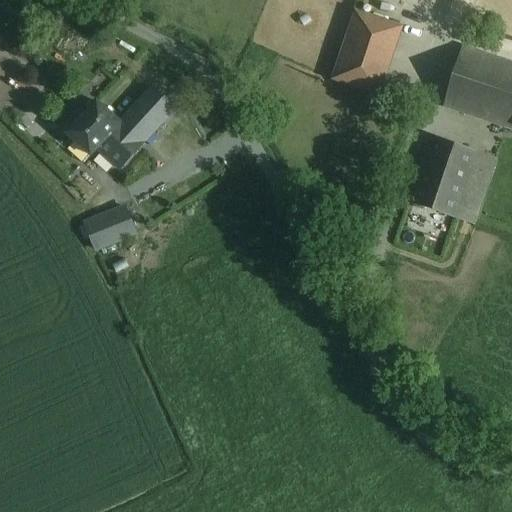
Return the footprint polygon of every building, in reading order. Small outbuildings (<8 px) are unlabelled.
[(401,28),(357,14),(335,79),(379,94),(401,28)] [(511,64),(505,63),(505,62),(464,49),(445,106),(511,128),(511,64)] [(120,117),(94,143),(111,164),(166,110),(147,89),(120,117)] [(97,91),(62,127),(86,152),(94,143),(120,117),(97,91)] [(474,152),(430,138),(409,203),(474,224),(495,159),(474,152)] [(124,217),(92,232),(99,246),(131,231),(124,217)]
